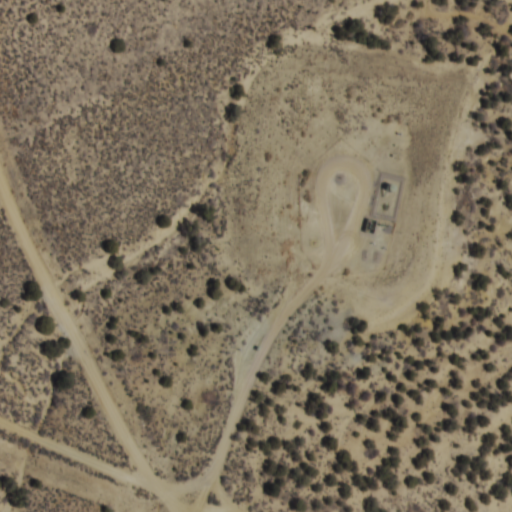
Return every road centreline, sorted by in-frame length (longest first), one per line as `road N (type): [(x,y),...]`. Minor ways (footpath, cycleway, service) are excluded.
road 1 (track): [(159,511),(0,120)]
road 2 (residential): [(156,491),(0,423)]
